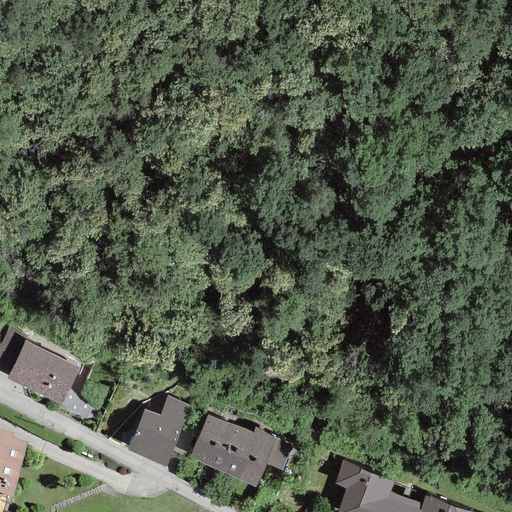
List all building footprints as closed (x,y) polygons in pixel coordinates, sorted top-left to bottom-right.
[(25,341),(27,336),(8,326),(0,341),(0,370),(7,374),(25,341)] [(7,374),(6,378),(61,405),(79,368),(25,341),(7,374)] [(166,467),(191,406),(167,396),(160,415),(144,410),(127,450),(166,467)] [(190,457),(255,488),(266,463),(277,439),(254,427),(252,433),(207,414),(190,457)] [(0,494),(13,497),(27,442),(11,438),(12,433),(0,430),(0,494)] [(277,439),(266,463),(282,471),(292,446),(277,439)] [(390,493),(394,482),(343,461),(335,484),(345,489),(337,511),(474,511),(425,495),(422,504),(390,493)]
